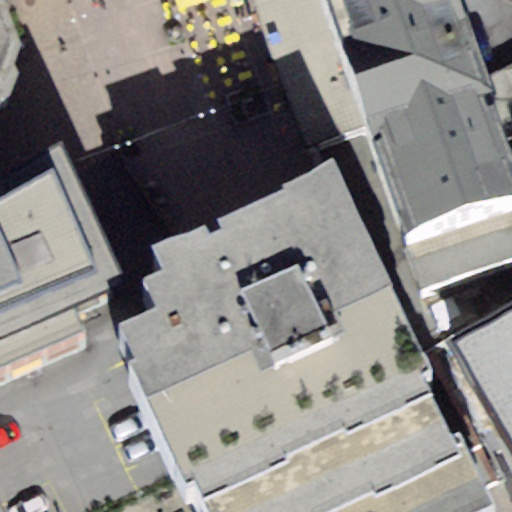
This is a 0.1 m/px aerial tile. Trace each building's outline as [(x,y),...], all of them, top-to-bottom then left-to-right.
[(357,141),(422,304),(511,271),(511,187),(445,0),(253,0),(294,112),(311,157),(357,141)] [(0,21),(0,135),(3,128),(10,124),(18,101),(15,93),(21,75),(0,21)] [(62,172),(0,207),(0,391),(78,357),(61,323),(99,306),(86,276),(107,267),(62,172)] [(478,511),(476,506),(399,339),(333,196),(149,282),(162,311),(142,321),(155,350),(118,364),(135,402),(128,405),(168,492),(176,511),(478,511)] [(176,511),(168,492),(121,511),(176,511)]
